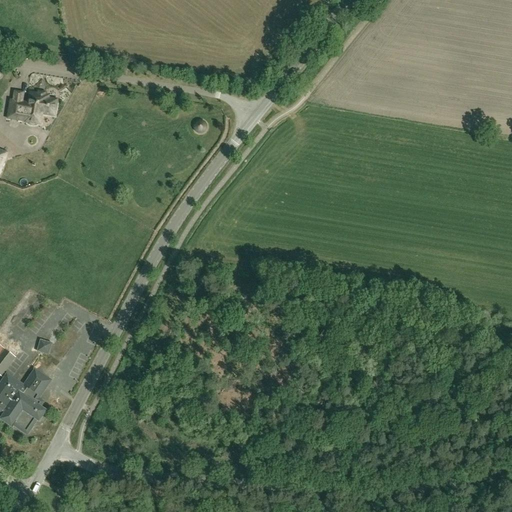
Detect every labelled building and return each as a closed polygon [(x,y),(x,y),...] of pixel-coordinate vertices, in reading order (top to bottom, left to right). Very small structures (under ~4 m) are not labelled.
[(25,103),(23,103),(24,92),(14,91),(12,101),(11,101),(8,118),(26,121),(28,122),(29,123),(30,124),(32,125),(34,125),(36,124),(37,123),(40,124),(41,113),(52,115),(53,112),(54,111),(55,110),(55,109),(56,107),(55,105),(54,103),(55,100),(47,99),(48,97),(46,96),(46,92),(37,91),(36,95),(30,94),(28,106),(25,105),(25,103)] [(1,334),(0,335),(0,340),(7,346),(11,341),(1,334)] [(51,344),(41,341),(38,351),(48,354),(51,344)] [(0,416),(2,418),(1,420),(3,421),(4,422),(5,424),(6,425),(7,425),(9,425),(13,428),(15,423),(26,431),(34,418),(39,421),(40,419),(42,419),(43,418),(44,416),(44,415),(44,413),(46,411),(39,407),(42,401),(38,399),(48,384),(36,376),(38,374),(38,372),(35,371),(35,370),(23,386),(7,373),(0,382),(0,376),(1,377),(15,358),(0,346),(0,416)] [(15,362),(11,370),(18,375),(23,367),(15,362)]
